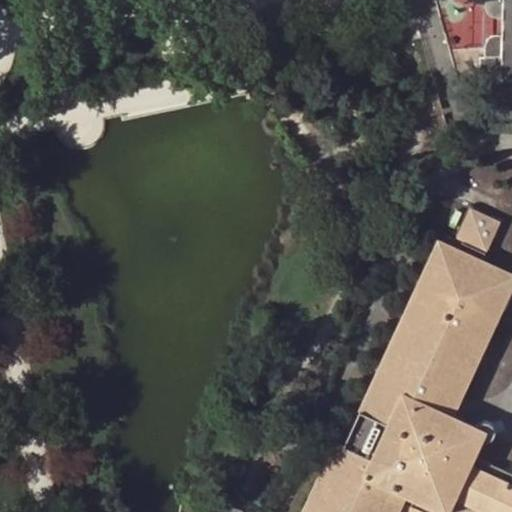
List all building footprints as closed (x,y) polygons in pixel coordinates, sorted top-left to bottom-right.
[(511,0),(487,0),(488,4),(489,7),(491,9),(495,11),(499,13),(501,13),(504,13),(505,13),(505,33),(496,34),(493,35),(492,36),(489,38),(487,42),(486,46),(486,49),(486,54),(505,54),(505,88),(511,88),(511,0)] [(470,194),(455,226),(489,241),(504,208),(470,194)] [(452,233),(485,248),(489,241),(455,226),(452,233)] [(376,511),(380,504),(389,508),(397,511),(417,511),(426,494),(442,501),(437,511),(511,511),(511,462),(474,445),(482,424),(486,424),(490,423),(492,422),(495,417),(496,413),(495,408),(494,406),(491,404),(487,403),(483,403),(479,404),(477,405),(476,408),(451,397),(421,383),(428,367),(459,381),(511,263),(511,260),(485,248),(452,233),(442,228),(412,293),(423,299),(402,346),(390,341),(344,439),(337,435),(301,511),(376,511)] [(412,293),(390,341),(402,346),(423,299),(412,293)] [(451,397),(459,381),(428,367),(421,383),(451,397)] [(426,494),(417,511),(437,511),(442,501),(426,494)]
